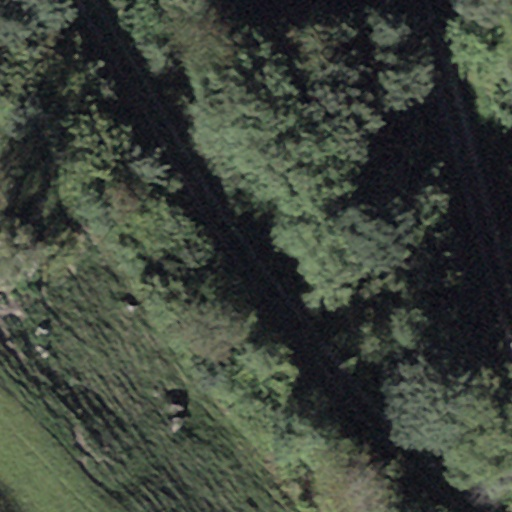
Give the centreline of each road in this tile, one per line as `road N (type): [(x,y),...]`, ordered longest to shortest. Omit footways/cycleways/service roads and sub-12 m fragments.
road 1 (track): [(57,0),(165,148),(505,511)]
road 2 (track): [(511,293),(412,139),(397,0)]
